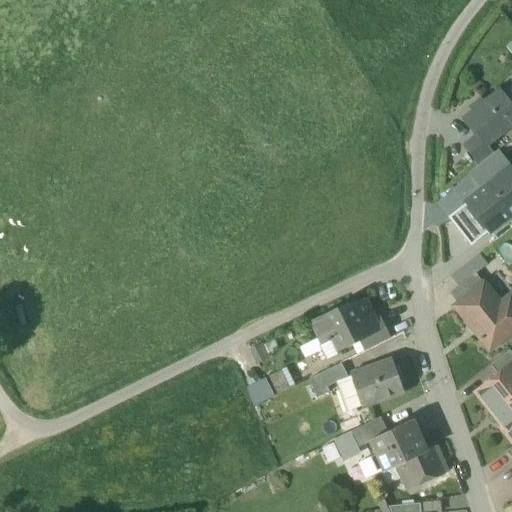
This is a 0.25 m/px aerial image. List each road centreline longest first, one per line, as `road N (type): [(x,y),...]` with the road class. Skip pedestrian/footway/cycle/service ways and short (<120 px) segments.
road 1 (residential): [(479,0),(427,96),(415,255),(416,314),(481,511)]
road 2 (track): [(0,397),(26,440),(415,255)]
